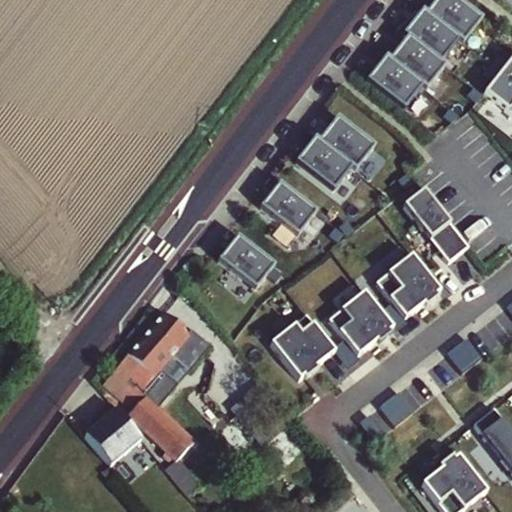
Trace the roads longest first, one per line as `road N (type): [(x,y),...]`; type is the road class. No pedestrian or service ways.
road 1 (secondary): [(0,456),(352,0)]
road 2 (residential): [(511,276),(326,420)]
